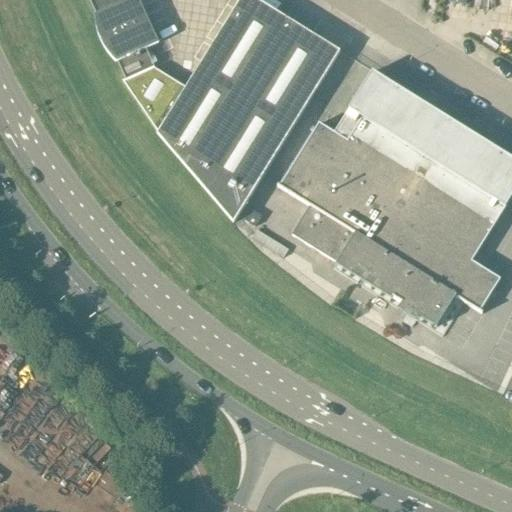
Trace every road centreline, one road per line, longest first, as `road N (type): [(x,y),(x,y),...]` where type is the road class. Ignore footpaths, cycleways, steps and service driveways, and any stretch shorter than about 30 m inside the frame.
road 1 (secondary): [(511,506),(315,411),(177,318),(53,185),(0,94)]
road 2 (secondary): [(0,174),(108,308),(255,423)]
road 3 (unclassified): [(511,92),(351,0)]
